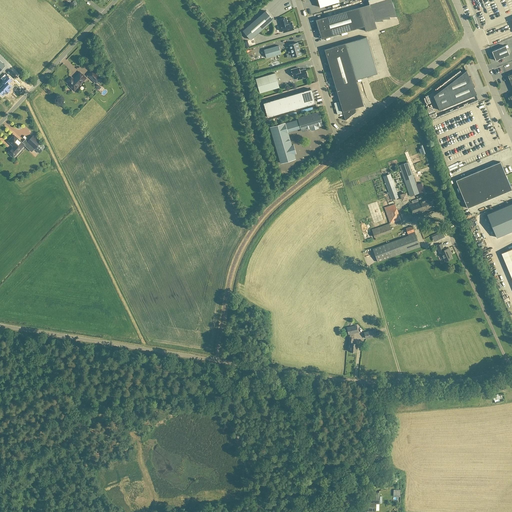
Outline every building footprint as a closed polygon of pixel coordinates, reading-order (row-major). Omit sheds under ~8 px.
[(325,17),(316,20),(318,30),(321,39),(364,27),(366,32),(376,29),(374,22),(383,22),(382,20),(390,19),(389,17),(397,17),(391,0),(369,0),(368,0),(369,5),(359,8),(325,17)] [(273,20),(265,11),(243,31),(251,40),(273,20)] [(283,33),(294,30),(292,23),(288,24),(286,18),(280,20),(281,26),(283,33)] [(336,91),(345,121),(356,112),(355,108),(364,106),(356,79),(377,73),(366,37),(345,43),(324,50),(336,91)] [(292,58),(301,55),(297,43),(289,45),(292,58)] [(281,54),(279,46),(264,50),(266,59),(281,54)] [(505,46),(492,52),(495,61),(509,55),(505,46)] [(298,80),(307,77),(305,70),(299,71),(298,68),(291,70),(293,77),(296,76),(298,80)] [(100,79),(92,71),(88,76),(96,84),(100,79)] [(469,78),(466,71),(433,96),(439,111),(476,95),(474,88),(475,88),(471,77),(469,78)] [(76,89),(80,84),(81,84),(86,79),(80,72),(75,77),(75,78),(73,80),(71,77),(66,82),(69,86),(69,87),(71,89),(72,89),(75,91),(76,89)] [(256,79),(260,94),(279,88),(275,73),(256,79)] [(5,83),(0,87),(0,92),(4,96),(13,87),(10,84),(13,81),(8,77),(6,75),(1,79),(5,83)] [(313,95),(311,89),(263,103),(267,118),(307,106),(315,104),(313,95)] [(298,119),(301,129),(302,131),(312,128),(312,130),(317,128),(317,127),(322,126),(318,113),(298,119)] [(287,133),(285,124),(285,123),(270,128),(281,164),(295,159),(294,155),(296,154),(293,145),(291,146),(287,133)] [(24,145),(23,144),(20,141),(18,139),(17,139),(14,136),(8,142),(13,147),(14,147),(19,151),(24,145)] [(31,152),(34,149),(40,143),(33,136),(27,142),(29,144),(26,148),(31,152)] [(39,154),(45,147),(40,143),(34,149),(39,154)] [(14,147),(13,147),(8,153),(13,158),(19,151),(14,147)] [(409,162),(399,166),(410,197),(419,194),(424,192),(421,184),(417,185),(414,177),(409,162)] [(456,181),(461,195),(467,209),(511,190),(500,162),(456,181)] [(392,201),(399,198),(390,174),(383,177),(392,201)] [(413,216),(432,209),(428,198),(422,200),(421,198),(413,201),(414,203),(409,205),(413,216)] [(511,203),(487,214),(497,238),(511,231),(511,203)] [(395,204),(384,208),(390,224),(401,221),(395,204)] [(373,249),(378,262),(420,247),(412,226),(405,229),(408,236),(373,249)] [(391,226),(373,233),(374,236),(379,234),(380,236),(393,231),(391,226)] [(445,262),(452,259),(449,253),(450,253),(448,248),(444,250),(441,244),(436,246),(440,255),(442,254),(445,262)] [(358,332),(357,328),(356,326),(347,328),(348,335),(358,333),(358,332)] [(365,339),(376,337),(375,330),(364,333),(365,339)] [(357,349),(357,344),(353,344),(353,338),(349,338),(349,344),(350,344),(350,352),(356,353),(356,348),(357,349)] [(379,496),(379,493),(374,493),(374,495),(370,495),(370,503),(376,503),(376,504),(379,504),(379,496)] [(376,511),(376,504),(376,503),(370,503),(365,503),(365,511),(376,511)]
